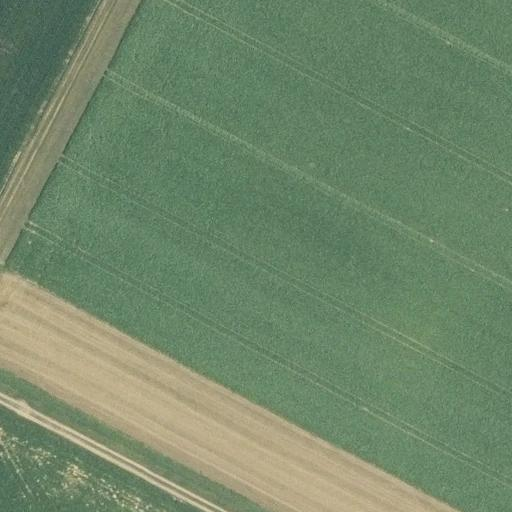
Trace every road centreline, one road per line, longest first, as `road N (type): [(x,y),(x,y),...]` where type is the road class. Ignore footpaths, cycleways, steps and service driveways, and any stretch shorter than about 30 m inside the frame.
road 1 (track): [(110,0),(0,214)]
road 2 (track): [(0,403),(207,511)]
